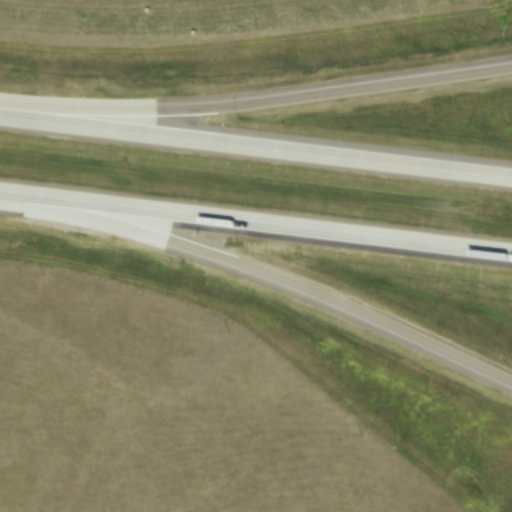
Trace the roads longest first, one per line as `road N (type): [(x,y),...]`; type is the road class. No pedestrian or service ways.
road 1 (motorway): [(0,200),(301,288),(511,384)]
road 2 (motorway): [(511,180),(0,116)]
road 3 (motorway): [(0,190),(511,253)]
road 4 (motorway): [(511,66),(161,105),(0,104)]
